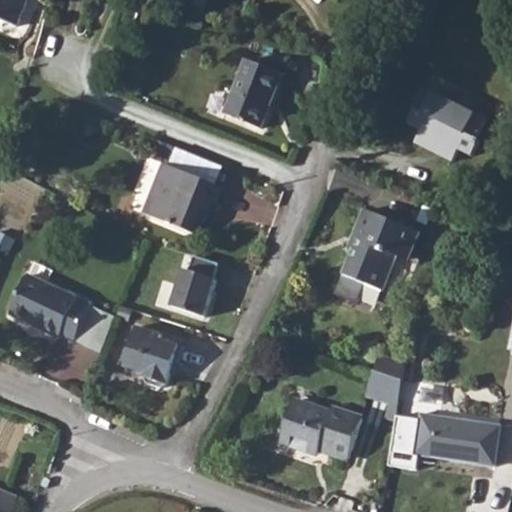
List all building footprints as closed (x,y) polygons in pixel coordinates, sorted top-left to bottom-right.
[(0,0),(0,25),(11,31),(24,0),(0,0)] [(193,0),(169,0),(164,17),(199,28),(206,4),(193,0)] [(248,59),(227,113),(262,128),(284,73),(248,59)] [(427,93),(414,87),(403,109),(407,111),(400,125),(414,131),(408,143),(424,152),(426,149),(437,155),(436,158),(445,162),(452,150),(465,156),(473,141),(469,138),(481,115),(454,102),(453,106),(439,100),(441,96),(429,89),(427,93)] [(173,165),(212,179),(218,162),(179,148),(173,165)] [(160,168),(140,217),(188,236),(200,205),(210,209),(217,188),(160,168)] [(348,242),(332,278),(372,294),(387,260),(397,264),(408,236),(355,214),(344,240),(348,242)] [(218,266),(191,260),(187,271),(182,269),(169,304),(177,307),(200,318),(214,282),(212,281),(218,266)] [(17,276),(1,316),(56,338),(57,335),(71,341),(80,318),(96,325),(101,311),(85,304),(86,304),(17,276)] [(500,357),(511,359),(511,308),(500,357)] [(179,365),(185,349),(161,341),(163,336),(138,328),(125,368),(146,374),(144,378),(148,384),(161,389),(168,386),(175,363),(179,365)] [(383,354),(378,367),(402,377),(408,364),(383,354)] [(400,392),(370,381),(361,405),(383,415),(378,429),(391,433),(400,392)] [(423,426),(420,448),(447,452),(447,456),(499,466),(504,425),(477,421),(425,412),(423,426)] [(284,418),(273,458),(311,468),(313,463),(345,472),(355,432),(323,422),(322,428),(284,418)] [(0,511),(8,511),(14,498),(0,491),(0,511)]
